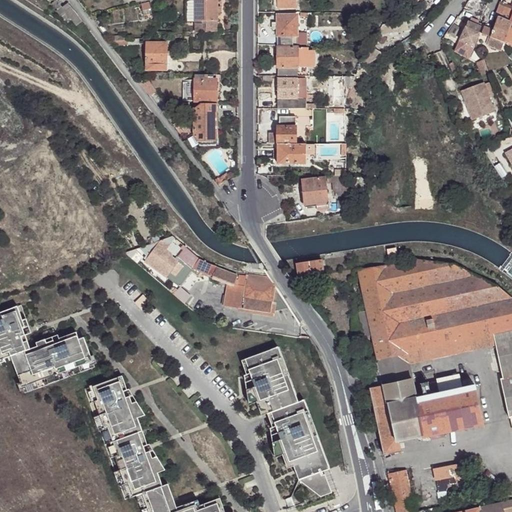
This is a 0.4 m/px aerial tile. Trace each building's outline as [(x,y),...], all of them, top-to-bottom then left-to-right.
[(65,22),(70,18),(64,10),(56,0),(55,0),(51,3),(65,22)] [(217,0),(195,0),(195,1),(188,1),(188,22),(197,22),(197,34),(218,32),(217,21),(218,21),(217,0)] [(296,0),(278,0),(279,8),(279,9),(296,9),(296,0)] [(76,27),(82,22),(70,6),(64,10),(70,18),(76,27)] [(511,8),(506,6),(501,20),(497,19),(493,31),(484,28),(482,35),(490,38),(503,42),(511,45),(511,8)] [(278,46),(298,46),(298,16),(279,17),(279,22),(279,30),(278,46)] [(379,27),(384,25),(380,17),(375,19),(379,27)] [(389,29),(392,35),(414,28),(411,22),(389,29)] [(468,23),(460,42),(473,48),(480,33),(478,32),(480,28),(468,23)] [(503,42),(490,38),(488,45),(500,50),(503,42)] [(460,42),(455,53),(469,59),(473,48),(460,42)] [(146,64),(167,65),(167,44),(147,43),(146,64)] [(278,68),(299,69),(300,49),(279,49),(278,68)] [(300,49),(299,69),(307,69),(308,49),(300,49)] [(477,63),(484,75),(487,73),(490,72),(484,59),(477,63)] [(278,78),(299,77),(299,69),(278,68),(278,78)] [(213,75),(194,75),(194,93),(195,98),(194,101),(216,101),(216,80),(213,80),(213,75)] [(351,88),(354,81),(353,77),(333,78),(333,97),(333,107),(343,107),(343,99),(344,99),(345,87),(351,88)] [(278,80),(278,110),(279,110),(293,110),(306,110),(306,107),(307,81),(278,80)] [(487,83),(483,85),(489,97),(492,96),(487,83)] [(483,85),(483,84),(461,93),(473,122),(495,112),(489,97),(483,85)] [(216,113),(217,104),(201,104),(182,119),(185,122),(187,122),(194,116),(194,113),(216,113)] [(216,144),(216,113),(194,113),(194,116),(194,143),(216,144)] [(278,134),(278,145),(295,145),(295,128),(295,118),(280,118),(279,128),(278,128),(278,134)] [(176,124),(186,137),(189,135),(186,131),(190,128),(187,122),(185,122),(182,119),(176,124)] [(278,145),(278,134),(270,134),(270,145),(278,145)] [(306,165),(306,145),(295,145),(278,145),(277,165),(306,165)] [(329,157),(340,157),(340,145),(329,145),(329,157)] [(226,182),(234,177),(231,173),(223,178),(226,182)] [(328,212),(326,181),(302,183),(303,193),(305,206),(305,209),(317,208),(317,213),(328,212)] [(334,196),(347,197),(346,182),(332,182),(333,192),(334,192),(334,196)] [(191,271),(193,269),(183,262),(181,265),(170,257),(172,254),(166,250),(168,246),(165,244),(162,242),(137,248),(146,255),(142,261),(170,282),(178,288),(191,271)] [(193,269),(200,259),(193,254),(184,247),(177,257),(193,269)] [(134,249),(125,252),(137,263),(143,257),(134,249)] [(396,249),(387,250),(388,257),(397,256),(396,249)] [(208,264),(200,259),(193,269),(191,271),(198,277),(201,272),(208,264)] [(296,265),(299,279),(323,274),(321,261),(296,265)] [(417,261),(358,270),(368,312),(359,314),(364,337),(373,336),(378,359),(407,353),(492,335),(495,348),(510,419),(511,419),(511,418),(511,299),(495,286),(452,265),(417,261)] [(236,274),(208,264),(201,272),(229,285),(225,305),(273,314),(274,310),(289,308),(270,276),(240,273),(236,274)] [(180,287),(173,295),(183,303),(190,295),(180,287)] [(12,356),(24,387),(28,385),(34,383),(48,378),(56,375),(61,373),(69,370),(80,366),(89,363),(95,361),(86,337),(81,339),(78,330),(29,348),(24,335),(29,333),(19,305),(0,311),(0,355),(2,360),(7,358),(12,356)] [(410,366),(495,348),(492,335),(407,353),(410,366)] [(362,347),(365,362),(372,361),(369,345),(362,347)] [(294,466),(299,480),(321,496),(333,492),(327,475),(323,476),(320,469),(329,466),(305,400),(301,401),(281,346),(241,361),(247,374),(251,373),(255,387),(249,389),(251,399),(255,397),(257,403),(262,416),(268,414),(273,427),(276,426),(281,440),(275,442),(277,452),(281,450),(283,455),(286,464),(292,461),(294,466)] [(366,373),(370,389),(413,380),(411,372),(410,366),(407,353),(378,359),(372,361),(365,362),(366,373)] [(0,364),(8,361),(7,358),(2,360),(0,355),(0,364)] [(370,389),(384,456),(402,453),(400,442),(420,437),(420,439),(431,436),(432,439),(445,437),(444,433),(484,424),(479,402),(476,385),(463,388),(443,393),(441,393),(438,382),(423,385),(419,370),(411,372),(413,380),(370,389)] [(227,511),(222,497),(181,511),(180,511),(170,483),(163,485),(159,473),(157,467),(163,465),(158,456),(153,458),(139,418),(136,412),(143,410),(137,401),(133,403),(123,375),(94,386),(135,497),(144,493),(150,511),(227,511)] [(440,379),(443,393),(463,388),(460,375),(440,379)] [(136,412),(139,418),(146,415),(143,410),(136,412)] [(465,478),(463,466),(435,471),(438,495),(447,493),(449,488),(451,483),(453,480),(455,476),(456,480),(465,478)] [(415,511),(407,472),(389,475),(396,511),(415,511)] [(286,500),(289,508),(295,506),(292,497),(286,500)] [(511,511),(511,501),(506,503),(463,511),(511,511)]
